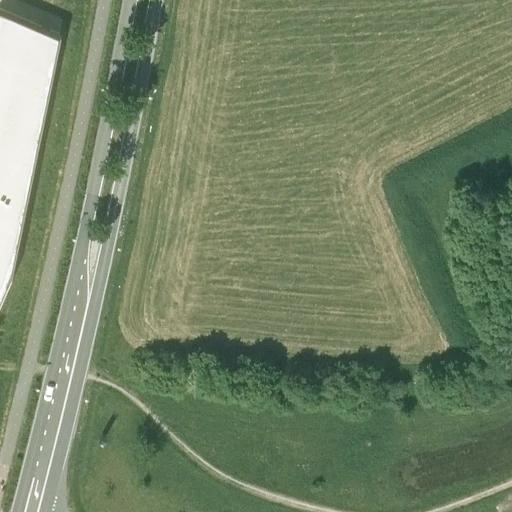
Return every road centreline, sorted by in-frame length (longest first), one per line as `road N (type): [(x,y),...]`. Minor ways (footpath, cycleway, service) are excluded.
road 1 (tertiary): [(130,0),(78,269),(18,511)]
road 2 (tertiary): [(45,511),(156,0)]
road 3 (track): [(27,368),(101,379),(128,392),(199,461),(242,485),(331,511)]
